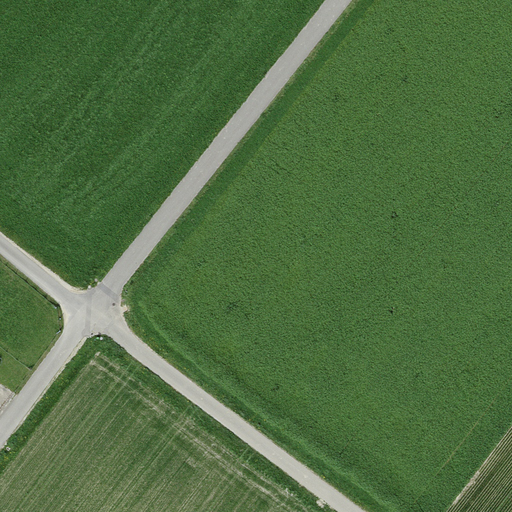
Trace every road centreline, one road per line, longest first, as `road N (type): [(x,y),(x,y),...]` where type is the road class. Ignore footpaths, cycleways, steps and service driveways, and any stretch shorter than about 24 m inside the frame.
road 1 (unclassified): [(89,310),(338,0)]
road 2 (residential): [(345,511),(89,310)]
road 3 (unclassified): [(0,431),(89,310)]
